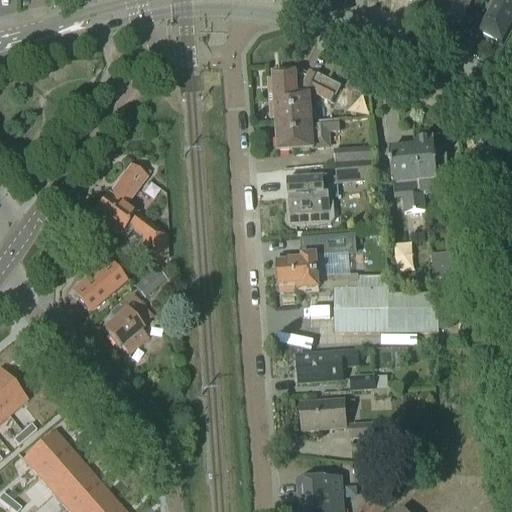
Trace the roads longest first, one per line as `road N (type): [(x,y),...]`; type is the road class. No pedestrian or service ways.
road 1 (residential): [(260,511),(235,10)]
road 2 (residential): [(174,511),(159,463),(34,313),(9,253)]
road 3 (residential): [(0,59),(138,21),(235,10)]
road 4 (residential): [(511,130),(349,28)]
road 5 (residential): [(133,0),(0,38)]
